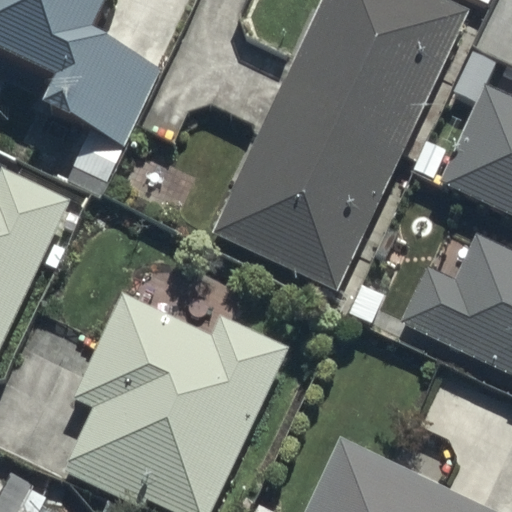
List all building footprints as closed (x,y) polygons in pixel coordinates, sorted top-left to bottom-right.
[(0,0),(0,67),(53,96),(41,120),(123,154),(160,79),(92,44),(114,2),(109,0),(0,0)] [(467,22),(421,0),(320,0),(205,241),(333,302),(467,22)] [(511,106),(483,94),(438,192),(511,225),(511,106)] [(0,356),(68,208),(0,177),(0,356)] [(511,261),(477,246),(457,292),(423,277),(398,334),(511,383),(511,261)] [(125,304),(74,407),(90,415),(59,476),(130,511),(137,511),(140,508),(149,511),(212,511),(289,361),(218,325),(208,345),(125,304)] [(473,511),(337,448),(306,511),(473,511)]
